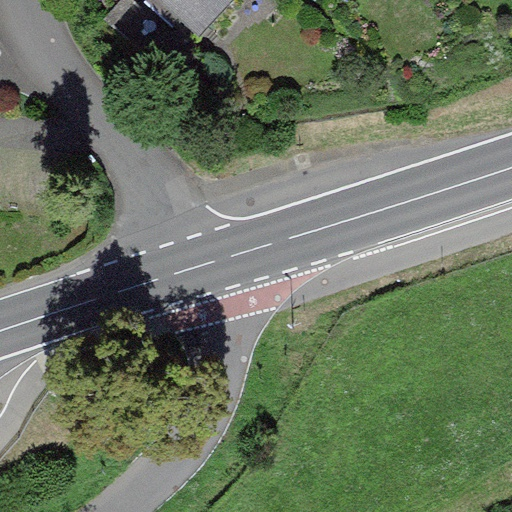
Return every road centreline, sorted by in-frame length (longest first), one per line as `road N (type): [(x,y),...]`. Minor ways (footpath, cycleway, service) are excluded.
road 1 (secondary): [(511,169),(200,268)]
road 2 (residential): [(200,268),(145,157),(58,68),(28,0)]
road 3 (residential): [(117,511),(168,464),(208,401),(217,354),(200,268)]
road 4 (secondary): [(200,268),(0,332)]
